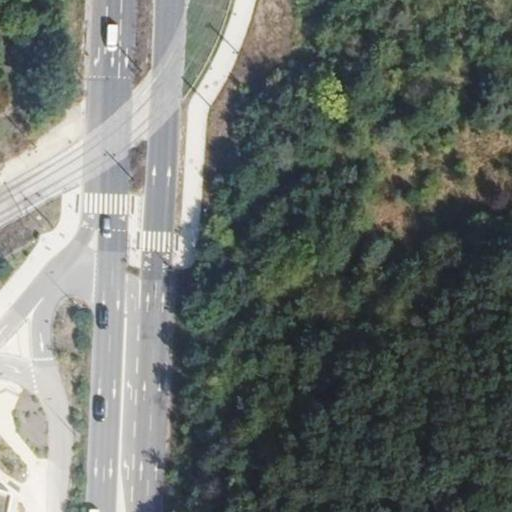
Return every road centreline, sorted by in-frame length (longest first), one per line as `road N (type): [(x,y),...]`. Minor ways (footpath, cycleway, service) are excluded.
road 1 (primary): [(152,384),(172,0)]
road 2 (motorway): [(0,63),(250,0)]
road 3 (primary): [(111,276),(102,511)]
road 4 (primary): [(123,0),(116,175)]
road 5 (residential): [(56,511),(59,415),(51,383)]
road 6 (primary): [(146,511),(152,384)]
